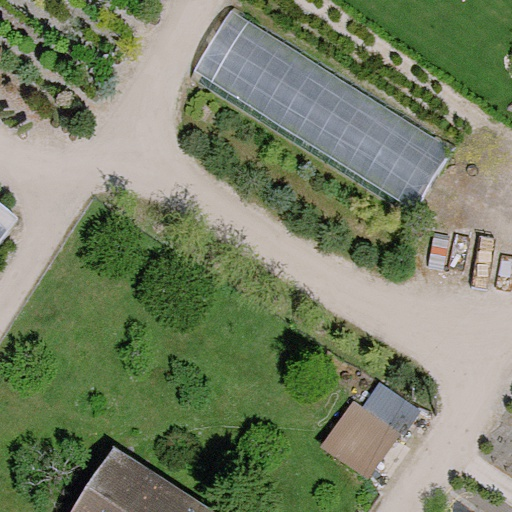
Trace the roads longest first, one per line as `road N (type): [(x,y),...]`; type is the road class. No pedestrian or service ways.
road 1 (track): [(482,374),(118,147)]
road 2 (track): [(68,204),(132,135),(202,0)]
road 3 (track): [(511,335),(405,511)]
road 4 (track): [(0,312),(68,204)]
